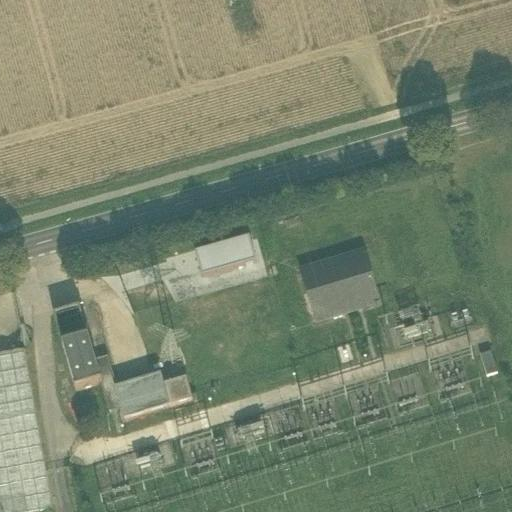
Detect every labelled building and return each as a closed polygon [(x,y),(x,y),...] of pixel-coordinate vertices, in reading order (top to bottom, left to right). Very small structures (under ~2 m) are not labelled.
[(250,238),(195,253),(202,279),(257,264),(250,238)] [(301,274),(316,323),(379,304),(364,255),(301,274)] [(62,347),(75,393),(102,385),(96,362),(89,339),(88,339),(79,308),(53,316),(62,347)] [(146,350),(166,346),(164,335),(152,338),(150,325),(141,327),(146,350)] [(103,332),(110,357),(131,350),(124,326),(103,332)] [(0,511),(47,511),(53,511),(24,352),(0,356),(0,511)] [(479,358),(485,379),(496,376),(490,355),(479,358)] [(121,410),(124,422),(170,408),(164,386),(161,375),(116,389),(115,389),(121,410)] [(164,386),(170,408),(193,401),(186,379),(164,386)]
